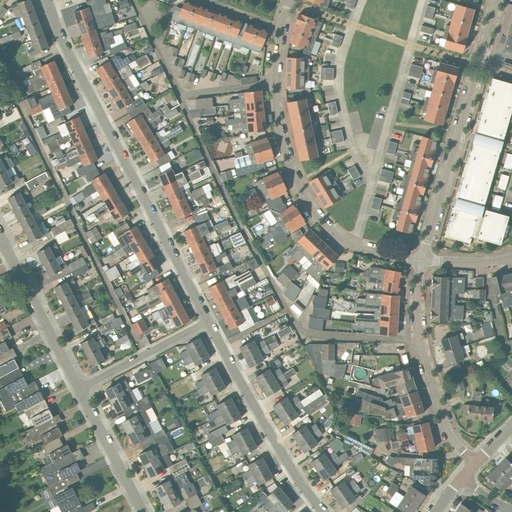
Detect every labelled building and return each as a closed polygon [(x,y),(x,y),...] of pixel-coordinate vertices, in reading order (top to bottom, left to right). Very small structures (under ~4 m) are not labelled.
[(19,9),(22,16),(34,11),(30,0),(26,0),(10,6),(12,11),(19,9)] [(104,15),(102,7),(107,5),(104,0),(93,0),(86,2),(88,8),(74,12),(77,24),(104,15)] [(129,6),(127,0),(126,0),(119,3),(121,9),(129,6)] [(195,5),(185,1),(182,9),(176,7),(171,20),(187,26),(195,5)] [(355,4),(347,1),(345,7),(352,10),(355,4)] [(195,5),(187,26),(196,30),(204,8),(195,5)] [(454,13),(450,11),(448,19),(452,20),(470,25),(474,10),(456,5),(454,13)] [(427,6),(425,12),(433,14),(435,8),(427,6)] [(204,8),(196,30),(205,33),(213,12),(204,8)] [(39,24),(34,11),(22,16),(26,29),(39,24)] [(77,24),(81,35),(96,30),(111,25),(110,20),(115,19),(113,12),(104,15),(77,24)] [(213,12),(205,33),(215,37),(223,15),(213,12)] [(425,12),(424,18),(431,20),(433,14),(425,12)] [(322,23),(299,14),(295,24),(296,25),(318,33),(322,23)] [(232,18),(223,15),(215,37),(224,40),(232,18)] [(500,34),(511,37),(511,18),(505,16),(500,34)] [(241,22),(232,18),(224,40),(233,44),(241,22)] [(470,25),(452,20),(450,26),(446,25),(444,32),(466,38),(470,25)] [(258,28),(241,22),(233,44),(232,47),(240,50),(241,46),(250,49),(258,28)] [(124,33),(138,29),(136,23),(123,28),(124,33)] [(44,36),(39,24),(26,29),(31,41),(44,36)] [(315,42),(318,33),(296,25),(293,34),(315,42)] [(17,26),(10,29),(12,34),(19,31),(17,26)] [(432,35),(434,29),(421,26),(420,32),(432,35)] [(268,31),(258,28),(250,49),(260,53),(268,31)] [(97,35),(96,30),(81,35),(85,46),(112,37),(123,34),(122,30),(112,33),(112,32),(106,34),(105,32),(97,35)] [(12,34),(0,39),(2,44),(21,37),(19,31),(12,34)] [(462,53),(466,38),(444,32),(442,39),(446,40),(444,48),(462,53)] [(315,42),(293,34),(290,43),(304,48),(302,54),(310,55),(311,53),(316,55),(321,44),(315,42)] [(335,34),(332,40),(340,43),(342,37),(335,34)] [(511,37),(500,34),(496,48),(511,52),(511,37)] [(49,49),(44,36),(31,41),(34,49),(27,51),(29,56),(49,49)] [(110,46),(115,44),(112,37),(85,46),(88,58),(103,53),(109,51),(111,50),(111,49),(110,46)] [(340,43),(332,40),(330,46),(338,49),(340,43)] [(124,43),(111,49),(111,50),(109,51),(111,56),(127,49),(124,43)] [(143,51),(146,55),(153,51),(151,47),(143,51)] [(138,66),(139,69),(151,63),(146,55),(135,61),(138,66)] [(128,64),(131,63),(127,57),(122,60),(119,62),(119,60),(113,59),(109,62),(96,70),(102,80),(126,65),(128,64)] [(286,73),(309,74),(309,67),(305,67),(305,59),(286,59),(286,61),(286,66),(286,73)] [(14,81),(33,71),(41,67),(38,61),(31,65),(17,72),(6,78),(13,92),(18,89),(14,81)] [(28,79),(31,85),(59,72),(54,62),(41,67),(33,71),(35,76),(28,79)] [(440,63),(437,71),(434,70),(432,76),(454,83),(458,68),(440,63)] [(421,73),(423,68),(411,64),(409,70),(421,73)] [(124,74),(130,71),(126,65),(102,80),(108,90),(121,82),(127,79),(124,74)] [(153,78),(164,72),(161,67),(150,72),(153,78)] [(421,73),(409,70),(407,76),(419,79),(421,73)] [(63,83),(59,72),(31,85),(25,87),(29,94),(42,88),(41,87),(48,84),(50,89),(63,83)] [(286,73),(286,80),(285,80),(285,86),(286,86),(285,88),(304,89),(305,81),(309,81),(309,74),(286,73)] [(434,84),(432,91),(450,96),(454,83),(432,76),(430,83),(434,84)] [(121,82),(108,90),(114,100),(133,88),(128,79),(127,79),(121,82)] [(489,178),(511,98),(511,84),(493,79),(477,134),(476,134),(476,135),(478,135),(476,144),(473,143),(473,144),(474,144),(466,172),(489,178)] [(133,88),(114,100),(120,110),(124,108),(128,113),(144,103),(138,94),(143,91),(142,90),(149,87),(146,81),(139,85),(133,88)] [(68,94),(63,83),(50,89),(52,94),(38,100),(36,95),(24,100),(28,111),(41,106),(55,100),(68,94)] [(239,99),(229,100),(229,104),(262,101),(261,91),(238,93),(239,99)] [(426,97),(424,104),(446,110),(450,96),(432,91),(430,98),(426,97)] [(409,100),(411,94),(403,92),(401,98),(409,100)] [(55,100),(41,106),(43,111),(49,108),(52,114),(54,119),(71,111),(69,106),(73,104),(68,94),(55,100)] [(199,109),(212,108),(211,98),(195,100),(196,103),(196,109),(199,109)] [(409,100),(401,98),(400,104),(408,106),(409,100)] [(311,106),(307,107),(305,99),(287,103),(288,106),(287,106),(288,111),(289,111),(290,118),(313,113),(311,106)] [(263,111),(262,101),(229,104),(230,109),(240,108),(240,113),(263,111)] [(159,117),(164,114),(166,113),(170,111),(167,106),(161,109),(160,108),(155,111),(156,112),(152,114),(148,107),(147,108),(144,103),(128,113),(132,120),(127,122),(133,132),(159,117)] [(442,125),(446,110),(424,104),(422,111),(426,112),(424,120),(442,125)] [(43,111),(41,106),(28,111),(31,115),(31,116),(43,111)] [(212,108),(199,109),(199,116),(203,115),(216,114),(215,107),(212,108)] [(178,113),(175,108),(166,113),(164,114),(166,120),(178,113)] [(264,121),(263,111),(240,113),(241,118),(231,119),(231,124),(264,121)] [(293,130),(293,132),(312,128),(310,121),(314,120),(313,113),(290,118),(292,125),(291,125),(292,130),(293,130)] [(62,138),(83,128),(78,117),(57,126),(60,133),(42,141),(44,145),(47,144),(62,138)] [(133,132),(139,143),(153,135),(150,131),(157,127),(155,124),(161,121),(159,117),(133,132)] [(265,131),(264,121),(231,124),(232,129),(242,128),(242,133),(265,131)] [(52,134),(48,123),(38,127),(42,138),(52,134)] [(153,135),(139,143),(145,153),(168,139),(183,131),(179,126),(169,132),(170,133),(164,137),(160,137),(158,132),(153,135)] [(62,138),(47,144),(51,154),(61,150),(59,146),(72,140),(74,145),(88,139),(83,128),(62,138)] [(317,134),(313,135),(312,128),(293,132),(294,139),(295,139),(296,146),(319,141),(317,134)] [(341,130),(329,133),(330,139),(342,136),(341,130)] [(342,136),(330,139),(331,145),(344,142),(342,136)] [(420,145),(413,144),(411,152),(433,158),(437,141),(422,137),(420,145)] [(247,150),(248,155),(271,148),(267,138),(251,143),(245,145),(247,150)] [(93,149),(88,139),(74,145),(76,149),(66,154),(67,157),(64,158),(66,161),(79,155),(93,149)] [(145,153),(152,163),(156,160),(160,167),(171,161),(167,154),(165,155),(162,150),(171,145),(168,140),(168,139),(145,153)] [(300,161),(318,157),(316,149),(320,148),(319,141),(296,146),(297,151),(298,158),(299,158),(299,161),(300,161)] [(397,144),(389,141),(387,147),(395,149),(397,144)] [(14,144),(5,149),(9,156),(19,151),(14,144)] [(394,155),(395,149),(387,147),(386,153),(394,155)] [(271,148),(248,155),(251,165),(236,169),(238,177),(265,169),(263,162),(274,159),(271,148)] [(98,160),(93,149),(79,155),(66,161),(69,168),(81,162),(83,166),(81,167),(85,175),(96,169),(93,162),(98,160)] [(409,168),(428,174),(433,158),(411,152),(408,160),(411,161),(409,168)] [(0,173),(6,171),(2,163),(9,160),(6,155),(0,158),(0,173)] [(163,187),(199,171),(206,167),(203,161),(187,168),(188,170),(183,173),(182,171),(174,175),(172,169),(158,176),(163,187)] [(511,165),(511,162),(505,161),(503,167),(511,170),(511,165)] [(68,165),(66,162),(55,167),(57,170),(68,165)] [(350,175),(357,171),(354,166),(347,170),(350,175)] [(428,174),(409,168),(407,175),(404,175),(402,181),(424,188),(428,174)] [(98,191),(110,183),(104,173),(100,176),(96,169),(85,175),(89,183),(91,181),(94,185),(81,192),(73,197),(76,204),(85,199),(89,196),(90,196),(91,195),(98,191)] [(381,169),(380,175),(392,178),(393,173),(381,169)] [(10,178),(6,171),(0,173),(0,188),(0,189),(19,179),(16,174),(10,178)] [(202,177),(199,171),(163,187),(168,197),(182,191),(188,189),(190,188),(188,183),(202,177)] [(350,175),(353,181),(360,176),(357,171),(350,175)] [(229,172),(220,175),(222,182),(231,179),(229,172)] [(261,192),(283,182),(278,172),(263,179),(257,182),(261,192)] [(478,216),(489,178),(466,172),(458,199),(457,199),(459,200),(457,209),(454,208),(454,209),(455,209),(453,216),(456,217),(452,230),(449,229),(447,237),(470,244),(472,237),(500,245),(509,217),(486,210),(483,218),(478,216)] [(45,173),(25,183),(29,191),(36,188),(34,185),(48,178),(45,173)] [(329,180),(325,173),(309,183),(310,185),(313,190),(313,189),(317,196),(336,184),(333,178),(329,180)] [(507,184),(509,177),(501,174),(499,181),(507,184)] [(378,181),(390,184),(392,178),(380,175),(378,181)] [(403,189),(401,196),(421,201),(424,188),(402,181),(400,188),(403,189)] [(505,190),(507,184),(499,181),(497,188),(505,190)] [(287,192),(283,182),(261,192),(265,201),(271,199),(287,192)] [(116,194),(110,183),(98,191),(104,201),(116,194)] [(323,206),(324,208),(341,199),(336,192),(340,190),(336,184),(317,196),(320,201),(320,202),(323,206)] [(182,191),(168,197),(173,208),(204,194),(201,188),(193,192),(191,194),(191,195),(188,189),(182,191)] [(13,210),(25,203),(22,197),(28,194),(26,189),(8,199),(13,210)] [(173,208),(173,209),(178,219),(191,213),(189,208),(208,200),(205,193),(204,194),(173,208)] [(106,206),(95,213),(98,218),(103,215),(110,211),(122,204),(116,194),(104,201),(106,206)] [(501,205),(503,197),(495,195),(493,202),(501,205)] [(416,217),(421,201),(401,196),(400,203),(396,202),(394,211),(416,217)] [(372,203),(380,205),(381,199),(374,197),(372,203)] [(38,211),(45,207),(42,202),(35,206),(38,211)] [(499,211),(501,205),(493,202),(491,209),(499,211)] [(31,214),(25,203),(13,210),(19,221),(31,214)] [(270,233),(300,214),(293,205),(287,209),(283,203),(269,210),(274,218),(277,223),(273,225),(267,229),(270,233)] [(378,211),(380,205),(372,203),(370,209),(378,211)] [(110,211),(103,215),(102,216),(105,220),(104,220),(105,221),(112,216),(116,221),(128,214),(122,204),(110,211)] [(48,213),(45,207),(38,211),(40,216),(48,213)] [(196,219),(207,214),(204,207),(193,212),(196,219)] [(396,229),(412,234),(416,217),(394,211),(392,219),(398,221),(396,229)] [(37,225),(34,220),(31,214),(19,221),(25,232),(37,225)] [(226,220),(207,230),(204,223),(210,221),(207,214),(196,219),(199,225),(183,232),(188,243),(228,224),(226,220)] [(270,233),(256,242),(261,249),(264,248),(265,249),(271,245),(269,241),(273,238),(279,234),(282,231),(286,236),(291,232),(291,233),(306,223),(300,214),(270,233)] [(54,237),(64,231),(74,226),(70,219),(50,230),(54,237)] [(114,247),(116,252),(122,248),(129,244),(142,236),(136,226),(130,229),(126,223),(112,231),(120,244),(114,247)] [(229,225),(228,224),(188,243),(193,253),(207,247),(205,243),(218,237),(217,235),(231,228),(230,225),(229,225)] [(42,236),(37,225),(25,232),(30,243),(42,236)] [(64,231),(66,235),(75,231),(73,227),(64,231)] [(95,228),(86,233),(92,243),(92,244),(103,237),(98,227),(96,228),(95,228)] [(294,260),(317,236),(309,229),(293,246),(297,250),(291,257),(294,260)] [(296,242),(303,235),(300,230),(291,236),(296,242)] [(58,245),(69,240),(64,231),(54,237),(58,245)] [(245,243),(239,232),(229,237),(234,248),(245,243)] [(122,248),(116,252),(105,258),(107,262),(125,253),(126,254),(133,250),(135,254),(148,246),(142,236),(129,244),(122,248)] [(308,260),(324,243),(317,236),(294,260),(297,263),(304,256),(308,260)] [(43,265),(55,259),(51,251),(58,248),(55,243),(37,253),(43,265)] [(331,250),(324,243),(308,260),(312,264),(305,271),(309,274),(331,250)] [(198,264),(225,252),(223,248),(218,251),(215,244),(207,247),(193,253),(198,264)] [(154,257),(148,246),(135,254),(139,260),(126,268),(128,272),(154,257)] [(331,250),(309,274),(306,279),(317,290),(320,285),(320,277),(322,274),(338,257),(331,250)] [(222,261),(221,259),(226,256),(225,252),(198,264),(203,275),(216,269),(214,265),(222,261)] [(49,277),(61,271),(59,266),(64,263),(60,256),(55,259),(43,265),(49,277)] [(160,266),(154,257),(128,272),(131,276),(137,272),(137,273),(138,272),(142,278),(147,274),(160,266)] [(72,272),(86,265),(82,258),(69,265),(72,272)] [(252,271),(259,267),(254,258),(247,262),(252,271)] [(230,262),(229,262),(224,265),(218,268),(221,274),(233,269),(230,262)] [(68,267),(65,263),(64,263),(59,266),(61,271),(68,267)] [(344,264),(335,263),(335,271),(343,272),(344,264)] [(89,271),(86,265),(72,272),(75,278),(89,271)] [(115,266),(105,272),(110,282),(111,281),(120,276),(115,266)] [(285,287),(287,289),(290,281),(297,275),(288,266),(276,279),(285,287)] [(369,278),(401,283),(403,272),(379,269),(378,275),(370,273),(370,274),(362,272),(362,276),(369,278)] [(214,298),(253,278),(249,271),(237,277),(235,274),(208,288),(214,298)] [(511,301),(511,297),(511,296),(511,283),(510,274),(501,276),(501,275),(500,276),(508,307),(511,305),(511,301)] [(112,281),(116,287),(124,283),(121,276),(112,281)] [(508,307),(500,276),(491,278),(496,301),(501,300),(503,308),(508,307)] [(432,288),(464,289),(464,278),(455,278),(432,277),(432,288)] [(60,299),(72,293),(69,287),(75,283),(72,278),(54,288),(60,299)] [(256,284),(253,278),(214,298),(219,309),(232,302),(230,298),(256,284)] [(401,283),(369,278),(368,282),(375,283),(377,284),(376,290),(399,294),(401,283)] [(483,288),(483,278),(475,278),(475,288),(483,288)] [(159,296),(173,289),(167,279),(154,285),(154,286),(147,290),(149,294),(144,297),(143,296),(132,302),(135,309),(159,296)] [(266,279),(258,283),(261,287),(268,283),(266,279)] [(290,281),(287,289),(283,294),(293,303),(301,289),(290,281)] [(119,288),(115,290),(118,297),(123,295),(119,288)] [(431,299),(455,300),(455,293),(464,294),(464,289),(432,288),(431,299)] [(178,299),(173,289),(159,296),(135,309),(138,315),(163,302),(165,306),(178,299)] [(475,290),(473,290),(473,299),(485,299),(485,290),(483,290),(475,290)] [(65,310),(77,304),(75,298),(72,293),(60,299),(65,310)] [(365,304),(398,306),(399,295),(375,294),(365,293),(365,299),(356,299),(356,302),(365,304)] [(272,296),(264,300),(268,307),(275,303),(272,296)] [(325,309),(327,298),(314,296),(312,301),(313,307),(325,309)] [(91,297),(84,300),(77,304),(65,310),(71,321),(83,315),(80,309),(87,305),(93,301),(91,297)] [(170,317),(184,310),(178,299),(165,306),(165,307),(158,311),(161,317),(156,320),(158,323),(170,317)] [(462,311),(463,311),(463,306),(455,306),(455,300),(431,299),(431,310),(462,311)] [(235,307),(232,302),(219,309),(225,319),(251,305),(249,302),(243,305),(242,303),(235,307)] [(374,314),(397,316),(398,306),(365,304),(356,302),(356,304),(356,307),(365,308),(374,309),(374,314)] [(260,322),(251,305),(225,319),(230,330),(237,326),(240,332),(260,322)] [(313,307),(312,318),(323,320),(325,309),(313,307)] [(189,321),(184,310),(170,317),(158,323),(160,328),(163,326),(167,332),(189,321)] [(462,311),(431,310),(430,321),(462,322),(462,311)] [(89,311),(83,315),(71,321),(77,332),(95,322),(93,318),(89,311)] [(101,320),(103,325),(115,319),(112,314),(101,320)] [(397,326),(397,316),(374,314),(374,320),(355,318),(355,324),(364,325),(364,324),(397,326)] [(120,317),(111,322),(114,329),(123,324),(120,317)] [(310,318),(308,329),(322,332),(322,331),(323,320),(312,318),(310,318)] [(147,330),(148,329),(143,319),(132,325),(137,335),(147,330)] [(98,328),(101,335),(114,329),(111,322),(98,328)] [(492,337),(488,323),(480,325),(484,339),(492,337)] [(364,324),(364,325),(363,328),(363,334),(373,334),(396,336),(397,326),(364,324)] [(289,326),(283,330),(286,335),(292,332),(289,326)] [(137,335),(142,345),(149,342),(146,336),(149,334),(147,330),(137,335)] [(87,356),(99,349),(95,342),(101,338),(99,334),(81,344),(87,356)] [(445,352),(460,348),(457,340),(463,339),(462,334),(441,340),(445,352)] [(120,345),(129,341),(126,335),(115,341),(118,347),(120,345)] [(270,344),(276,341),(274,336),(268,339),(270,344)] [(179,354),(182,360),(204,348),(199,338),(185,345),(188,350),(179,354)] [(239,348),(245,358),(270,344),(268,339),(264,341),(264,340),(255,345),(253,340),(239,348)] [(0,354),(9,350),(5,341),(1,343),(0,340),(0,354)] [(270,344),(245,358),(250,368),(264,361),(261,356),(270,352),(279,347),(276,341),(270,344)] [(322,374),(322,361),(322,344),(310,344),(304,347),(316,373),(322,374)] [(334,344),(322,344),(322,361),(334,361),(334,344)] [(204,348),(182,360),(185,366),(194,361),(196,366),(209,358),(204,348)] [(462,355),(460,348),(445,352),(448,364),(469,358),(468,353),(462,355)] [(103,357),(99,349),(87,356),(93,368),(111,358),(109,353),(103,357)] [(12,356),(9,350),(0,354),(0,376),(19,368),(14,359),(11,361),(9,358),(12,356)] [(492,358),(486,362),(489,366),(495,362),(492,358)] [(507,372),(511,366),(511,363),(507,359),(500,365),(507,372)] [(151,363),(153,366),(157,374),(161,371),(156,361),(151,363)] [(342,380),(346,365),(335,364),(335,361),(334,361),(322,361),(322,374),(324,375),(342,380)] [(157,374),(153,366),(134,376),(138,384),(151,377),(153,380),(158,377),(157,374)] [(378,388),(382,390),(385,388),(396,384),(413,380),(413,379),(409,367),(377,377),(368,380),(370,387),(378,388)] [(15,370),(19,368),(0,376),(0,382),(3,388),(5,387),(9,395),(35,382),(28,385),(23,377),(17,381),(15,378),(18,376),(15,370)] [(198,390),(220,378),(215,368),(201,375),(204,380),(195,385),(188,388),(190,393),(198,389),(198,390)] [(255,377),(261,387),(283,374),(280,369),(271,374),(269,369),(255,377)] [(267,397),(280,389),(288,385),(289,384),(286,380),(296,374),(293,369),(283,375),(283,374),(261,387),(267,397)] [(220,378),(198,390),(201,395),(209,391),(211,396),(225,388),(220,378)] [(111,402),(132,391),(131,391),(125,380),(105,391),(111,402)] [(413,382),(413,380),(396,384),(397,386),(387,390),(390,395),(398,392),(400,396),(416,390),(413,382)] [(457,392),(464,390),(462,380),(454,382),(457,392)] [(35,382),(9,395),(0,400),(0,401),(6,412),(16,407),(15,405),(21,401),(26,409),(44,399),(39,391),(37,392),(35,389),(38,388),(35,382)] [(300,402),(279,415),(285,425),(298,417),(296,412),(302,408),(308,416),(330,401),(326,394),(323,396),(319,390),(300,402)] [(395,410),(420,401),(416,390),(400,396),(403,403),(401,404),(396,403),(393,404),(391,399),(383,402),(380,403),(379,408),(385,410),(394,407),(395,410)] [(126,414),(149,402),(146,397),(137,402),(132,391),(111,402),(116,413),(124,409),(126,414)] [(479,420),(481,407),(480,407),(482,392),(474,392),(473,406),(464,405),(463,412),(467,413),(467,418),(479,420)] [(169,397),(164,394),(160,400),(165,403),(169,397)] [(380,403),(381,399),(366,394),(363,401),(370,403),(370,404),(379,408),(380,403)] [(279,415),(300,402),(297,396),(289,401),(286,397),(273,406),(279,415)] [(209,422),(214,420),(236,408),(230,398),(217,405),(219,410),(211,415),(210,415),(206,417),(209,422)] [(35,427),(50,419),(53,418),(49,409),(46,410),(45,407),(47,406),(44,399),(26,409),(23,410),(28,420),(31,419),(35,427)] [(370,403),(363,401),(361,401),(361,403),(359,412),(368,414),(384,416),(385,410),(379,408),(370,404),(370,403)] [(424,412),(420,401),(395,410),(394,407),(385,410),(384,416),(384,418),(391,418),(396,417),(398,420),(407,417),(408,418),(424,412)] [(152,408),(149,402),(126,414),(129,419),(122,423),(127,434),(149,423),(150,422),(157,419),(152,408)] [(498,408),(481,407),(479,420),(492,421),(493,416),(497,416),(498,408)] [(236,408),(214,420),(217,425),(225,421),(227,425),(241,418),(236,408)] [(350,423),(361,425),(363,415),(352,413),(350,423)] [(53,426),(50,419),(35,427),(33,428),(26,431),(33,444),(41,439),(44,445),(59,437),(62,436),(58,427),(52,430),(50,427),(53,426)] [(412,426),(416,440),(431,436),(428,422),(412,426)] [(143,446),(166,435),(163,429),(154,434),(149,423),(127,434),(133,445),(140,441),(143,446)] [(292,434),(298,444),(319,429),(315,424),(307,430),(304,426),(292,434)] [(221,435),(228,432),(224,426),(206,435),(209,442),(221,435)] [(227,444),(229,450),(251,438),(246,428),(232,435),(235,440),(227,444)] [(319,429),(298,444),(305,453),(317,444),(315,440),(323,435),(319,429)] [(398,442),(408,439),(406,433),(397,435),(398,440),(398,441),(398,442)] [(169,440),(166,435),(143,446),(146,452),(138,455),(144,466),(167,455),(167,454),(173,451),(168,440),(169,440)] [(225,443),(221,435),(209,442),(213,449),(225,443)] [(370,456),(374,449),(346,436),(343,442),(370,456)] [(431,436),(416,440),(412,440),(416,453),(434,448),(431,436)] [(63,458),(68,455),(72,453),(67,445),(61,448),(59,444),(62,443),(59,437),(44,445),(42,446),(47,456),(49,455),(53,463),(59,460),(63,458)] [(251,438),(229,450),(232,455),(241,451),(243,455),(257,448),(251,438)] [(398,442),(400,448),(410,445),(408,439),(398,442)] [(398,441),(391,443),(393,450),(400,448),(398,442),(398,441)] [(334,468),(349,457),(346,452),(338,457),(317,471),(324,481),(337,472),(334,468)] [(311,462),(317,471),(338,457),(334,453),(327,458),(324,453),(311,462)] [(360,453),(351,460),(354,466),(364,459),(360,453)] [(39,470),(48,488),(63,480),(64,480),(57,467),(69,462),(71,461),(68,455),(63,458),(59,460),(53,463),(51,464),(39,470)] [(171,473),(188,464),(185,459),(180,462),(173,466),(167,455),(144,466),(150,477),(164,470),(169,468),(171,473)] [(393,467),(396,460),(388,456),(385,463),(393,467)] [(238,477),(240,482),(245,479),(267,468),(262,458),(248,465),(251,470),(238,477)] [(410,466),(410,471),(435,472),(436,472),(436,468),(437,468),(438,460),(414,459),(414,458),(397,458),(396,462),(401,462),(401,465),(410,466)] [(511,464),(506,458),(496,468),(511,483),(511,482),(511,464)] [(76,473),(81,471),(77,462),(70,465),(69,462),(57,467),(64,480),(76,473)] [(188,464),(171,473),(174,478),(185,472),(190,469),(188,464)] [(245,479),(240,482),(242,485),(247,483),(248,485),(257,481),(259,485),(272,478),(267,468),(245,479)] [(511,483),(496,468),(487,477),(498,488),(503,492),(511,483)] [(353,469),(347,473),(350,477),(355,473),(353,469)] [(435,472),(410,471),(409,471),(409,476),(413,478),(418,478),(418,481),(421,484),(424,484),(434,485),(434,481),(435,481),(435,472)] [(58,506),(76,496),(72,488),(67,490),(65,487),(79,480),(76,473),(64,480),(63,480),(48,488),(47,489),(52,498),(54,497),(58,506)] [(155,488),(161,499),(175,491),(169,480),(155,488)] [(336,499),(357,485),(357,484),(354,480),(346,486),(343,481),(330,490),(336,499)] [(392,482),(389,487),(396,492),(399,487),(392,482)] [(226,497),(227,497),(229,495),(242,489),(239,485),(224,493),(226,497)] [(358,486),(357,485),(336,499),(343,509),(356,500),(353,496),(361,491),(358,486)] [(404,497),(418,506),(425,495),(411,486),(404,497)] [(175,491),(161,499),(166,510),(185,500),(188,505),(199,499),(197,494),(189,498),(183,487),(175,491)] [(264,511),(266,511),(286,496),(278,487),(266,497),(270,501),(261,508),(264,511)] [(396,492),(389,487),(386,492),(392,497),(396,492)] [(238,501),(241,504),(248,499),(246,495),(238,501)] [(76,496),(58,506),(61,511),(89,511),(98,508),(94,501),(76,511),(75,508),(81,504),(76,496)] [(284,511),(293,504),(286,496),(266,511),(284,511)] [(413,511),(418,506),(404,497),(397,508),(403,511),(413,511)] [(187,511),(196,511),(194,508),(202,504),(199,499),(188,505),(190,510),(187,511)]
